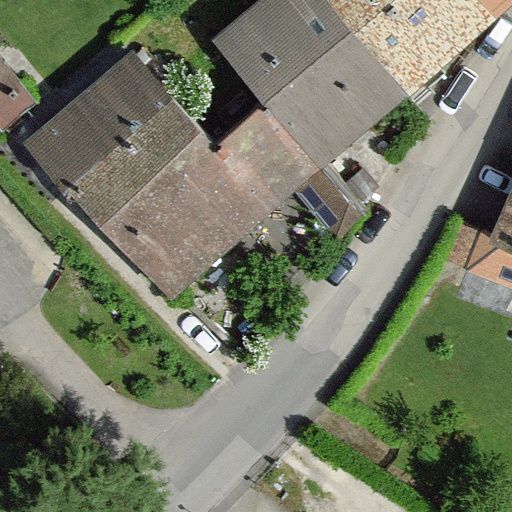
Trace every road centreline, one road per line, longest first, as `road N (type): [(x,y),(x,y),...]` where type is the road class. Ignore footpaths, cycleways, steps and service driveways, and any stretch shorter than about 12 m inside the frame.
road 1 (unclassified): [(399,229),(337,314),(159,511)]
road 2 (residential): [(511,61),(399,229)]
